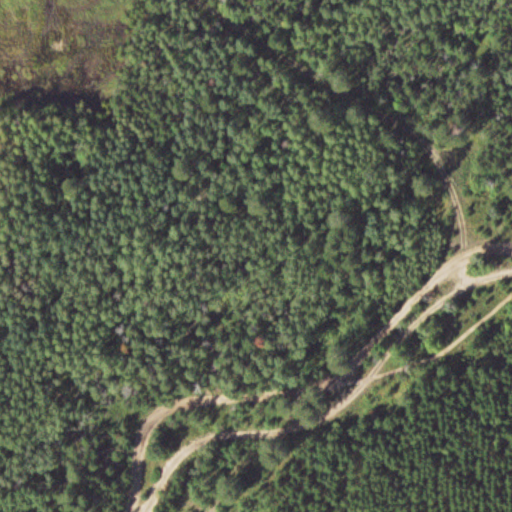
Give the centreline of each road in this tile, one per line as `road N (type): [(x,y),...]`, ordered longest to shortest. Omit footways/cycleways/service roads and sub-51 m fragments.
road 1 (track): [(511,291),(440,353),(368,379),(159,406),(134,460),(92,453),(56,511)]
road 2 (track): [(42,4),(307,70),(447,155),(464,257)]
road 3 (residential): [(141,511),(185,449),(335,414),(458,284),(511,274)]
road 4 (track): [(331,380),(464,257),(511,248)]
